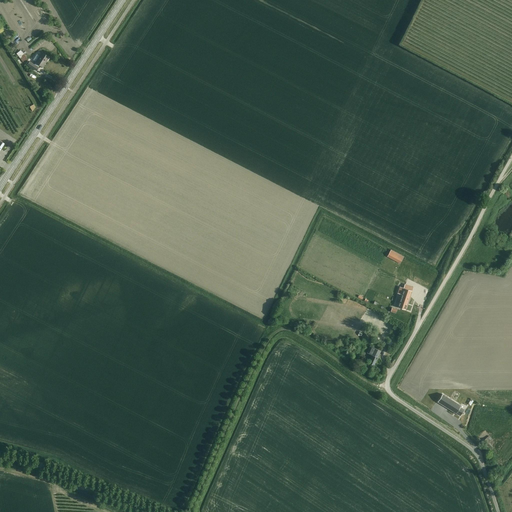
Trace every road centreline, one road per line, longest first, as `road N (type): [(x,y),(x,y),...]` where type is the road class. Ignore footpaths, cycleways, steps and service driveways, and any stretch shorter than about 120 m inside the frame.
road 1 (track): [(385,387),(511,156)]
road 2 (secondary): [(5,178),(122,0)]
road 3 (unclassified): [(498,511),(468,446),(385,387)]
road 4 (tertiary): [(155,511),(0,454)]
